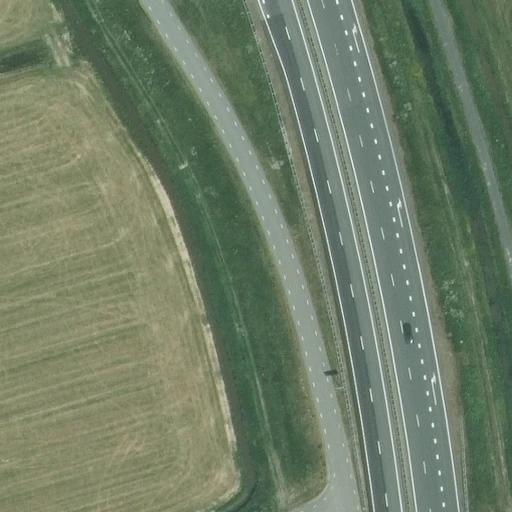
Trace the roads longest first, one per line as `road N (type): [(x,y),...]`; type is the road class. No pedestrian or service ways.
road 1 (unclassified): [(152,0),(216,104),(270,218),(299,298),(347,506)]
road 2 (trunk): [(430,511),(399,300),(320,0)]
road 3 (trunk): [(277,0),(353,297),(386,511)]
